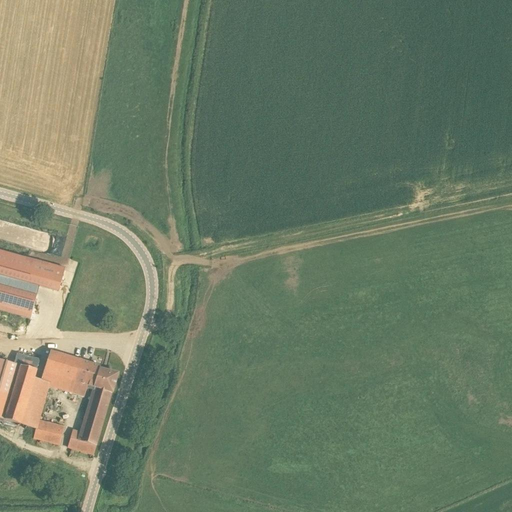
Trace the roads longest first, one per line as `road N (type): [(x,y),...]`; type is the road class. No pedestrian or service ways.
road 1 (residential): [(86,511),(150,314),(154,274),(135,240),(0,194)]
road 2 (track): [(511,202),(220,265),(180,262),(169,316),(159,333),(145,331)]
